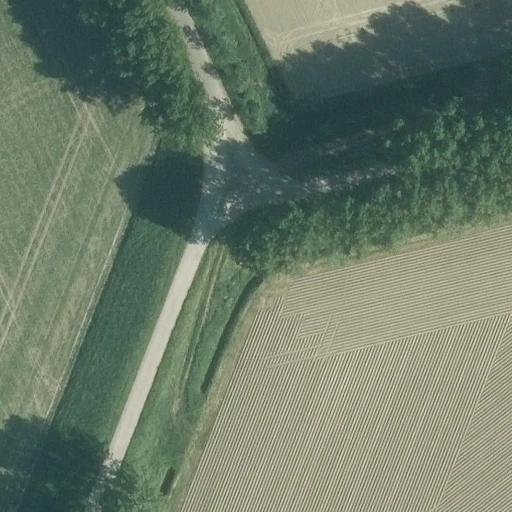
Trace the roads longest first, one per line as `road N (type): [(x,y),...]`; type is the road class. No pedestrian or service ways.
road 1 (unclassified): [(92,511),(210,189)]
road 2 (unclassified): [(210,189),(300,190),(511,137)]
road 3 (unclassified): [(210,189),(211,90),(168,0)]
